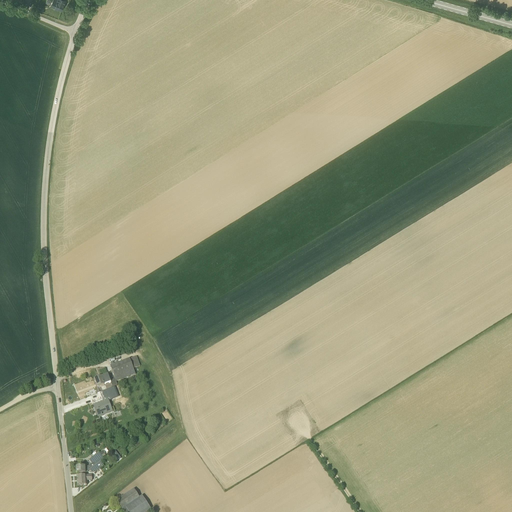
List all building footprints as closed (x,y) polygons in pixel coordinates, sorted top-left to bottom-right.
[(57,0),(58,0),(57,0),(53,0),(51,6),(62,11),(65,3),(65,0),(57,0)] [(115,378),(116,382),(135,374),(130,359),(110,367),(115,378)] [(110,380),(108,376),(103,378),(102,376),(95,379),(96,383),(98,387),(105,385),(104,383),(110,380)] [(113,412),(112,409),(109,401),(110,400),(106,390),(100,393),(103,402),(94,406),(97,415),(104,412),(106,415),(113,412)] [(116,461),(120,457),(116,451),(111,454),(116,461)] [(85,473),(104,458),(99,453),(89,460),(92,464),(88,466),(77,467),(77,474),(85,473)] [(104,458),(85,473),(86,473),(89,470),(91,473),(95,473),(104,466),(101,461),(104,459),(104,458)] [(78,486),(84,485),(87,485),(87,481),(92,481),(92,475),(77,476),(78,486)] [(139,498),(134,490),(117,501),(124,511),(146,511),(151,509),(142,496),(139,498)]
